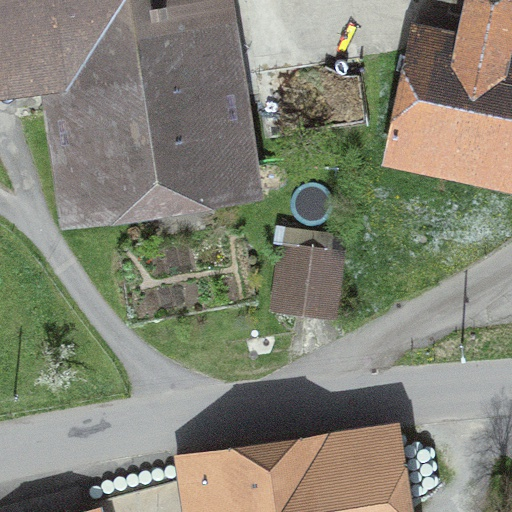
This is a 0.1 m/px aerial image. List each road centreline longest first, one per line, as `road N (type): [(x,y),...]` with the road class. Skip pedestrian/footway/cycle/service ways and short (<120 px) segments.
road 1 (unclassified): [(0,454),(291,402),(511,385)]
road 2 (track): [(0,201),(39,234),(118,336),(198,417)]
